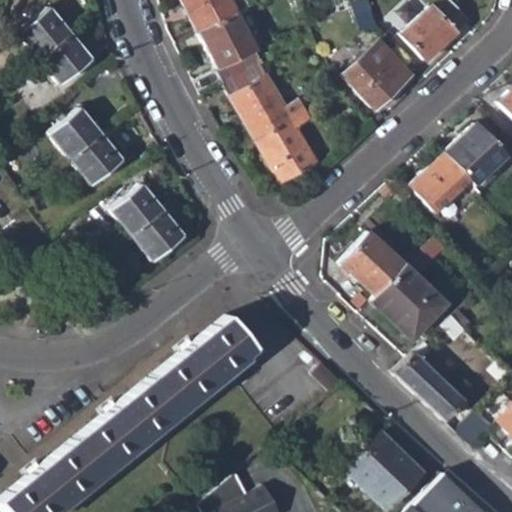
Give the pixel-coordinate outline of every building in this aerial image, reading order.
[(178,0),(194,32),(231,13),(233,13),(226,0),(178,0)] [(395,36),(420,62),(462,23),(442,2),(430,13),(426,9),(395,36)] [(12,32),(33,58),(64,33),(42,6),(12,32)] [(249,49),(231,13),(194,32),(211,67),(249,49)] [(33,58),(53,83),(84,57),(64,33),(33,58)] [(337,76),(368,109),(405,75),(375,43),(337,76)] [(225,96),(250,139),(302,109),(296,98),(280,107),(262,75),(225,96)] [(511,84),(493,103),(511,122),(511,84)] [(43,131),(63,157),(93,133),(73,108),(43,131)] [(250,139),(273,180),(309,159),(291,127),(306,117),(302,109),(250,139)] [(463,181),(469,187),(501,156),(470,124),(438,154),(463,181)] [(63,157),(83,181),(113,158),(93,133),(63,157)] [(404,186),(429,213),(463,181),(438,154),(404,186)] [(104,209),(125,234),(155,210),(135,185),(104,209)] [(125,234),(146,261),(176,236),(155,210),(125,234)] [(335,263),(369,297),(399,266),(364,232),(335,263)] [(364,302),(404,342),(439,306),(399,266),(369,297),(364,302)] [(461,331),(471,321),(458,308),(448,318),(461,331)] [(0,495),(0,511),(50,511),(72,495),(69,490),(115,453),(119,457),(148,433),(145,428),(192,390),(196,395),(225,372),(220,367),(246,346),(221,316),(0,495)] [(438,327),(453,340),(461,331),(448,318),(438,327)] [(387,374),(440,423),(458,402),(428,373),(431,369),(426,364),(423,368),(416,362),(427,350),(420,343),(387,374)] [(511,442),(511,399),(490,422),(511,442)] [(470,441),(487,420),(472,408),(455,429),(470,441)] [(341,473),(383,511),(418,472),(376,433),(341,473)] [(206,511),(210,510),(211,511),(276,511),(261,483),(242,493),(230,471),(191,502),(196,511),(206,511)] [(441,497),(457,511),(458,511),(468,501),(451,486),(441,497)] [(479,511),(468,501),(458,511),(479,511)]
